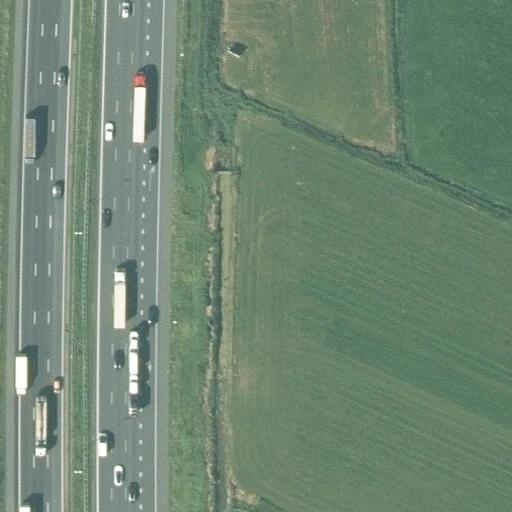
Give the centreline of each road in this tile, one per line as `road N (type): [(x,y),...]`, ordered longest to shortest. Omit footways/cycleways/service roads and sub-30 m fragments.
road 1 (motorway): [(117,511),(126,0)]
road 2 (motorway): [(53,0),(44,511)]
